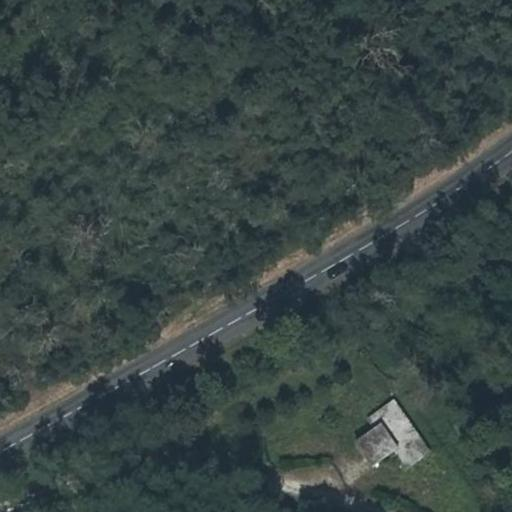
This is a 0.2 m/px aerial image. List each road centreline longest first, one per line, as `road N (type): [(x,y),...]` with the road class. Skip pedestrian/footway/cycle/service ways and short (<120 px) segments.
road 1 (secondary): [(511,142),(416,216),(0,453)]
road 2 (track): [(0,505),(149,462),(381,511)]
